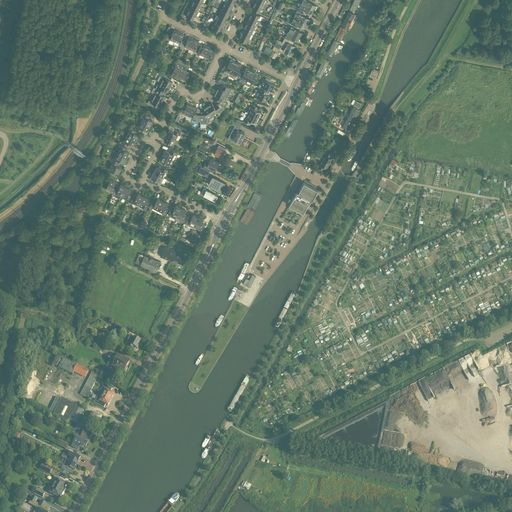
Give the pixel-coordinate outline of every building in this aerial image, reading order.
[(264,4),(257,0),(256,0),(254,4),(262,8),(264,4)] [(305,0),(302,0),(301,3),(314,10),(316,5),(305,0)] [(354,0),(350,9),(354,12),(360,0),(354,0)] [(233,5),(225,1),(223,6),(231,10),(233,5)] [(198,11),(201,6),(193,2),(190,7),(198,11)] [(314,10),(301,3),(299,7),(296,6),(294,8),(301,11),(302,9),(311,14),(314,10)] [(262,8),(254,4),(252,9),(260,13),(262,8)] [(229,15),(231,10),(223,6),(221,11),(229,15)] [(198,11),(190,7),(188,12),(196,16),(198,11)] [(227,19),(229,15),(221,11),(219,15),(227,19)] [(252,11),(250,16),(258,20),(260,15),(252,11)] [(297,11),(294,16),(307,23),(309,19),(301,15),(302,14),(297,11)] [(196,16),(188,12),(186,16),(194,20),(196,16)] [(349,12),(342,25),(348,28),(354,15),(349,12)] [(227,19),(219,15),(216,20),(224,24),(227,19)] [(256,25),(258,20),(250,16),(248,21),(256,25)] [(292,20),(288,17),(286,21),(297,26),(298,24),(304,28),(307,23),(294,16),(292,20)] [(224,24),(216,20),(214,24),(222,28),(224,24)] [(256,25),(248,21),(245,25),(253,29),(256,25)] [(222,28),(214,24),(212,29),(220,33),(222,28)] [(253,29),(245,25),(243,30),(251,34),(253,29)] [(341,26),(334,39),(339,41),(345,29),(341,26)] [(285,30),(288,31),(300,37),(302,32),(294,29),(293,31),(286,27),(285,30)] [(175,41),(179,32),(174,30),(171,35),(169,34),(166,39),(169,41),(170,40),(174,42),(175,41)] [(251,34),(243,30),(241,34),(249,38),(251,34)] [(300,37),(288,31),(284,38),(293,42),(295,40),(297,41),(300,37)] [(181,47),(184,41),(181,40),(184,35),(179,32),(175,41),(179,43),(178,45),(181,47)] [(247,43),(249,38),(241,34),(239,39),(247,43)] [(189,49),(194,40),(189,37),(186,42),(184,41),(181,47),(184,48),(185,47),(189,49)] [(276,42),(278,43),(293,50),(294,49),(295,47),(295,46),(287,42),(288,40),(284,38),(282,42),(277,39),(276,42)] [(196,54),(199,49),(196,47),(199,42),(194,40),(189,49),(194,52),(193,52),(196,54)] [(338,43),(334,40),(327,53),(331,56),(338,43)] [(293,50),(278,43),(276,42),(274,46),(279,48),(280,47),(284,49),(283,51),(284,51),(283,52),(286,54),(286,53),(290,55),(291,54),(292,52),(293,50)] [(204,57),(209,47),(204,45),(201,50),(199,49),(196,54),(199,55),(199,54),(204,57)] [(214,49),(209,47),(204,57),(209,59),(208,60),(211,61),(214,56),(211,55),(214,49)] [(229,75),(236,62),(230,59),(228,64),(225,62),(222,68),(225,70),(223,73),(229,75)] [(323,59),(315,75),(320,78),(328,62),(323,59)] [(188,74),(189,73),(184,70),(186,66),(177,61),(175,65),(176,66),(171,75),(179,79),(180,77),(185,80),(188,75),(188,76),(189,75),(188,74)] [(238,76),(241,70),(239,69),(241,65),(236,62),(229,75),(234,78),(236,75),(238,76)] [(241,78),(239,81),(244,84),(245,81),(251,70),(246,67),(244,72),(241,70),(238,76),(241,78)] [(251,70),(245,81),(244,84),(250,86),(250,85),(253,87),(257,78),(254,77),(257,73),(251,70)] [(158,80),(161,82),(170,87),(173,82),(168,79),(169,77),(170,77),(162,73),(158,80)] [(258,86),(260,88),(266,91),(267,88),(272,90),(275,85),(271,83),(273,81),(266,77),(265,80),(263,79),(261,84),(260,83),(258,86)] [(313,80),(306,92),(310,94),(317,82),(313,80)] [(170,87),(161,82),(160,84),(158,83),(155,88),(161,91),(162,89),(168,92),(170,87)] [(221,88),(218,86),(216,91),(225,96),(227,97),(232,89),(223,84),(221,88)] [(160,94),(161,91),(155,88),(154,87),(151,91),(155,94),(153,97),(163,101),(165,97),(160,94)] [(265,93),(266,91),(260,88),(259,90),(258,90),(255,95),(257,96),(255,98),(262,102),(263,99),(266,101),(269,95),(265,93)] [(227,97),(225,96),(216,91),(213,96),(217,98),(217,99),(218,100),(216,102),(217,103),(219,104),(223,109),(226,106),(227,103),(225,102),(226,102),(225,101),(227,97)] [(163,101),(153,97),(151,101),(149,100),(148,103),(153,106),(155,104),(160,106),(163,101)] [(352,107),(350,112),(349,113),(355,116),(359,109),(358,109),(361,104),(353,99),(351,104),(349,103),(348,105),(352,107)] [(301,100),(294,114),(298,117),(306,102),(301,100)] [(187,115),(192,106),(187,103),(185,108),(182,107),(179,113),(186,117),(187,115)] [(219,104),(217,103),(215,105),(214,106),(212,103),(207,106),(213,114),(217,112),(218,113),(221,111),(223,109),(219,104)] [(250,107),(247,112),(258,117),(261,112),(261,113),(261,112),(256,109),(257,106),(251,103),(250,106),(249,106),(250,107)] [(197,108),(192,106),(187,115),(192,117),(191,119),(196,121),(200,122),(201,115),(197,115),(194,113),(197,108)] [(214,116),(213,114),(207,106),(202,109),(206,114),(204,115),(201,115),(200,122),(200,123),(206,124),(211,121),(209,119),(214,116)] [(344,113),(343,116),(346,118),(346,119),(352,122),(355,116),(349,113),(350,112),(346,109),(345,111),(345,112),(344,113)] [(255,122),(258,117),(247,112),(246,111),(243,116),(244,117),(242,120),(248,123),(250,120),(256,123),(255,122)] [(144,116),(141,121),(150,126),(153,121),(149,119),(150,116),(151,117),(144,113),(142,116),(144,116)] [(339,115),(338,117),(341,118),(345,120),(342,126),(348,129),(352,122),(346,119),(346,118),(343,116),(342,116),(342,117),(339,115)] [(295,122),(291,120),(283,135),(287,137),(295,122)] [(147,131),(150,126),(141,121),(139,126),(137,125),(135,128),(143,132),(142,131),(143,129),(147,131)] [(129,131),(127,136),(135,140),(138,135),(134,133),(135,131),(136,131),(129,127),(128,130),(129,131)] [(236,129),(233,128),(229,135),(233,137),(232,138),(241,143),(245,134),(244,133),(245,132),(241,131),(241,132),(236,129)] [(169,129),(166,135),(175,139),(178,134),(179,135),(181,132),(174,129),(175,129),(173,132),(169,129)] [(173,144),(175,139),(166,135),(164,140),(168,142),(167,144),(166,144),(173,148),(174,145),(173,144)] [(133,146),(135,140),(127,136),(124,141),(123,140),(121,143),(128,146),(127,146),(129,143),(133,146)] [(339,143),(334,140),(331,145),(336,148),(339,143)] [(207,147),(200,144),(198,150),(204,153),(207,147)] [(120,148),(118,153),(126,158),(129,152),(125,150),(126,148),(120,145),(119,147),(120,148)] [(217,148),(214,154),(221,158),(225,151),(217,148)] [(165,149),(163,155),(171,159),(174,154),(176,155),(177,152),(170,149),(171,149),(170,152),(165,149)] [(325,155),(323,158),(323,159),(329,163),(332,158),(329,157),(331,154),(327,152),(326,155),(325,155)] [(124,163),(126,158),(118,153),(115,158),(113,157),(112,160),(119,164),(118,163),(120,161),(124,163)] [(169,164),(171,159),(163,155),(160,160),(164,162),(163,164),(162,164),(169,168),(170,165),(169,164)] [(323,158),(320,156),(319,159),(322,161),(320,164),(319,167),(322,169),(324,166),(326,168),(329,163),(323,159),(323,158)] [(219,162),(211,158),(208,164),(205,163),(207,161),(206,161),(203,167),(209,170),(210,167),(215,170),(219,162)] [(119,164),(112,160),(111,163),(112,164),(109,169),(118,173),(121,168),(117,166),(118,163),(119,164)] [(156,167),(154,172),(162,176),(165,172),(166,172),(168,170),(161,166),(162,166),(160,169),(156,167)] [(207,177),(210,171),(201,166),(198,172),(207,177)] [(164,177),(162,176),(154,172),(151,177),(155,179),(154,182),(153,181),(160,185),(161,182),(164,177)] [(224,183),(212,177),(209,184),(220,190),(224,183)] [(113,193),(116,187),(114,186),(116,181),(110,179),(106,187),(111,190),(110,192),(113,193)] [(318,190),(304,182),(298,192),(297,191),(296,193),(289,204),(304,212),(311,199),(312,200),(318,190)] [(121,195),(126,187),(121,184),(119,188),(116,187),(117,186),(116,187),(113,193),(116,194),(116,193),(121,195)] [(131,190),(126,187),(121,195),(126,198),(125,200),(128,201),(132,194),(131,195),(129,194),(131,190)] [(214,193),(203,188),(201,192),(204,193),(203,194),(206,196),(206,197),(209,199),(210,198),(215,200),(217,195),(214,194),(214,193)] [(138,206),(139,205),(143,196),(138,193),(136,197),(133,196),(134,195),(130,202),(138,206)] [(148,199),(143,196),(139,205),(144,207),(143,209),(146,210),(149,203),(149,204),(146,203),(148,199)] [(158,210),(163,201),(157,198),(155,202),(153,201),(153,200),(149,207),(152,209),(153,207),(158,210)] [(168,204),(163,201),(158,210),(163,212),(162,214),(165,215),(169,208),(168,209),(166,208),(168,204)] [(175,219),(181,208),(176,205),(174,209),(171,208),(172,207),(168,214),(170,215),(170,216),(175,219)] [(186,211),(181,208),(176,216),(181,219),(181,221),(183,222),(187,215),(187,216),(184,215),(186,211)] [(194,226),(198,217),(193,214),(191,218),(188,217),(189,216),(185,223),(188,224),(187,225),(193,228),(194,226)] [(297,224),(282,216),(281,218),(296,226),(297,224)] [(203,220),(198,217),(194,226),(199,228),(198,230),(201,231),(204,224),(204,225),(201,224),(203,220)] [(158,247),(155,244),(151,244),(149,249),(152,253),(157,252),(158,247)] [(176,251),(164,247),(160,257),(170,260),(171,260),(183,265),(186,256),(179,253),(180,251),(176,249),(176,251)] [(160,262),(144,255),(139,267),(155,273),(160,262)] [(246,278),(243,284),(250,287),(256,276),(252,274),(249,279),(246,278)] [(140,342),(134,339),(130,337),(128,341),(132,343),(129,348),(134,351),(135,349),(136,349),(137,348),(138,347),(138,346),(140,342)] [(485,356),(494,374),(495,374),(486,356),(511,342),(502,347),(485,356)] [(58,366),(62,358),(57,355),(53,364),(58,366)] [(118,358),(112,368),(116,369),(115,371),(119,373),(120,371),(124,374),(124,373),(125,373),(127,369),(126,369),(129,363),(118,358)] [(30,360),(27,372),(34,374),(35,371),(41,372),(41,373),(44,363),(30,360)] [(44,363),(41,373),(42,373),(48,374),(48,377),(54,379),(57,367),(44,363)] [(64,368),(61,381),(68,382),(68,379),(75,381),(75,382),(78,372),(64,368)] [(92,372),(81,394),(88,398),(99,375),(92,372)] [(26,384),(22,392),(27,394),(27,393),(32,396),(37,387),(31,384),(30,383),(30,384),(31,384),(30,386),(26,384)] [(104,385),(99,395),(110,401),(112,398),(113,397),(113,396),(113,395),(110,394),(112,390),(104,385)] [(32,396),(41,401),(45,394),(42,392),(43,390),(37,387),(32,396)] [(45,394),(41,401),(45,403),(46,402),(51,405),(55,396),(50,393),(49,393),(48,395),(45,394)] [(110,401),(99,395),(94,404),(104,409),(106,405),(107,406),(108,405),(109,404),(109,403),(110,401)] [(51,405),(50,406),(60,411),(64,403),(60,401),(61,399),(62,400),(62,399),(61,399),(55,396),(51,405)] [(64,403),(60,411),(69,415),(74,405),(68,403),(68,402),(67,402),(68,403),(67,405),(64,403)] [(74,405),(69,415),(78,420),(82,413),(79,411),(80,409),(74,405)] [(98,425),(101,418),(92,414),(89,413),(87,416),(90,418),(88,421),(89,421),(88,423),(92,424),(92,423),(98,425)] [(78,424),(75,429),(79,431),(77,436),(88,442),(92,436),(85,432),(87,428),(82,426),(78,424)] [(391,446),(399,448),(403,431),(398,430),(396,439),(391,438),(390,442),(392,443),(391,446)] [(84,451),(87,444),(76,438),(74,442),(73,442),(72,442),(70,447),(77,450),(78,448),(84,451)] [(59,446),(65,450),(68,445),(61,441),(59,446)] [(61,458),(66,460),(76,466),(77,464),(78,463),(79,461),(80,458),(70,453),(67,458),(63,455),(61,458)] [(76,466),(66,460),(61,469),(72,475),(74,471),(75,469),(75,468),(76,466)] [(52,470),(42,465),(39,470),(49,475),(52,470)] [(51,486),(63,492),(65,488),(64,488),(65,485),(60,482),(61,480),(54,477),(52,482),(53,482),(51,486)] [(63,492),(51,486),(49,490),(51,490),(48,495),(52,497),(53,495),(59,498),(60,495),(61,496),(63,492)] [(34,491),(33,494),(42,498),(45,493),(36,489),(35,492),(34,491)] [(37,499),(33,497),(29,504),(41,510),(39,511),(47,511),(50,507),(47,504),(41,501),(39,505),(35,503),(37,499)]
